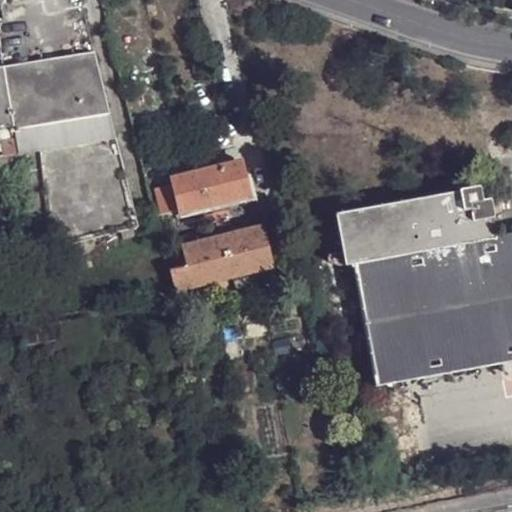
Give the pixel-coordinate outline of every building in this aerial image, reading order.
[(0,0),(0,65),(96,51),(82,0),(0,0)] [(0,65),(11,129),(113,114),(96,51),(0,65)] [(0,65),(0,130),(11,129),(0,65)] [(11,129),(18,174),(26,237),(50,234),(52,248),(142,227),(113,114),(11,129)] [(11,129),(0,130),(0,176),(18,174),(11,129)] [(234,195),(250,193),(242,158),(175,175),(177,184),(153,189),(159,214),(178,210),(182,210),(199,204),(234,195)] [(491,202),(489,201),(484,202),(482,191),(479,188),(337,216),(346,266),(352,266),(352,262),(497,236),(493,219),(496,216),(496,213),(494,204),(491,202)] [(178,210),(179,217),(256,199),(254,191),(250,193),(234,195),(199,204),(182,210),(178,210)] [(190,266),(195,286),(221,279),(221,275),(233,272),(244,269),(246,273),(273,267),(263,228),(186,246),(190,266)] [(375,386),(511,361),(511,232),(497,236),(352,262),(352,266),(375,386)] [(50,234),(26,237),(27,251),(52,248),(50,234)] [(174,269),(179,289),(195,286),(190,266),(174,269)] [(275,280),(273,267),(246,273),(234,277),(237,290),(275,280)] [(221,275),(221,279),(234,277),(246,273),(244,269),(233,272),(221,275)] [(89,335),(87,319),(36,325),(39,341),(89,335)] [(28,343),(39,341),(36,325),(26,326),(28,343)] [(186,381),(187,394),(200,392),(200,387),(204,385),(203,377),(186,381)]
